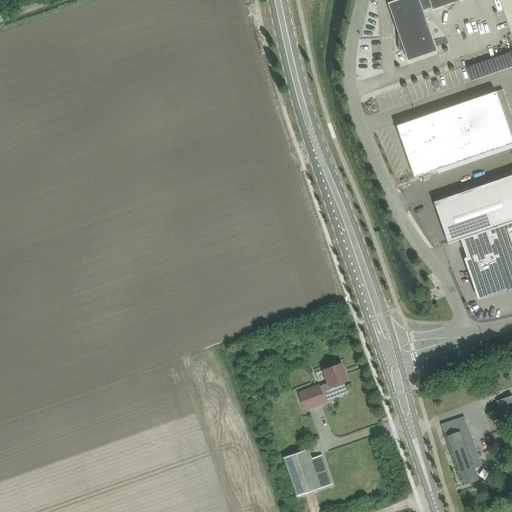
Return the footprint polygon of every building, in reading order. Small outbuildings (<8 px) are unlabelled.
[(397,0),(389,3),(398,30),(399,51),(405,50),(409,60),(438,50),(424,10),(433,7),(433,9),(461,0),(397,0)] [(406,142),(417,172),(414,173),(415,177),(511,143),(511,136),(497,91),(469,101),(470,104),(415,123),(414,120),(397,126),(403,143),(406,142)] [(511,178),(439,204),(450,239),(448,240),(449,243),(461,238),(511,221),(511,178)] [(511,221),(461,238),(468,257),(465,258),(466,262),(469,261),(481,296),(511,284),(511,221)] [(326,402),(324,396),(332,393),(333,396),(335,396),(335,397),(345,393),(345,392),(346,391),(343,382),(348,381),(342,363),(324,369),(329,383),(320,386),(320,385),(299,393),(305,410),(326,402)] [(511,395),(499,398),(501,408),(511,406),(511,395)] [(463,485),(479,479),(475,469),(482,466),(465,416),(442,424),(446,436),(445,436),(463,485)] [(309,449),(284,458),(297,497),(333,484),(323,455),(312,458),(309,449)]
